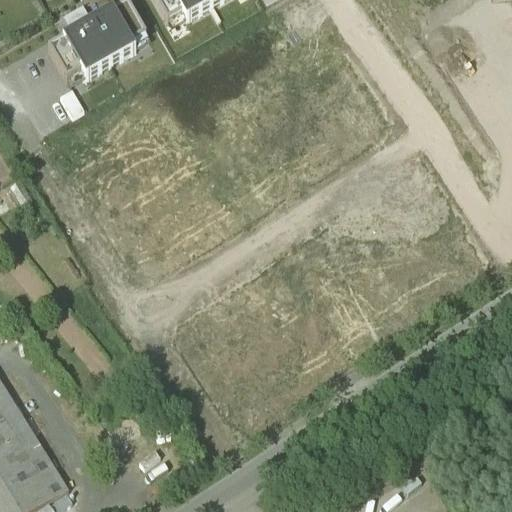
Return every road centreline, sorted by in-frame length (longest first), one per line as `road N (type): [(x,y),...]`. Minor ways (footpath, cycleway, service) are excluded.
road 1 (residential): [(192,511),(511,301)]
road 2 (unknown): [(344,319),(54,511)]
road 3 (residential): [(335,0),(511,252)]
